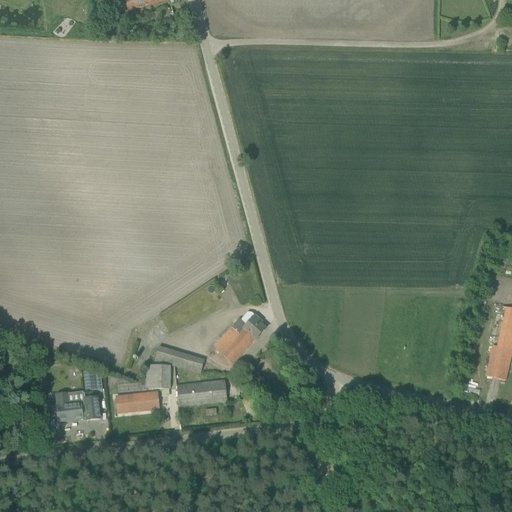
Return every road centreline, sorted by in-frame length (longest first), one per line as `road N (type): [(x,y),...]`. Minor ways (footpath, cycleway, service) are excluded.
road 1 (tertiary): [(339,381),(299,357),(273,308),(191,0)]
road 2 (unclassified): [(0,467),(298,428),(317,419),(339,381)]
road 3 (unknown): [(204,50),(434,45)]
road 4 (tertiary): [(511,425),(339,381)]
